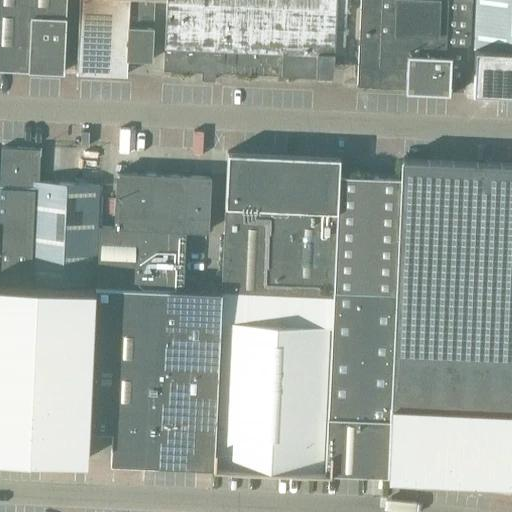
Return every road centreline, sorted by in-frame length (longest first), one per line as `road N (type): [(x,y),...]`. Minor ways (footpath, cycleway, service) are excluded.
road 1 (unclassified): [(511,132),(0,108)]
road 2 (unclassified): [(389,511),(0,493)]
